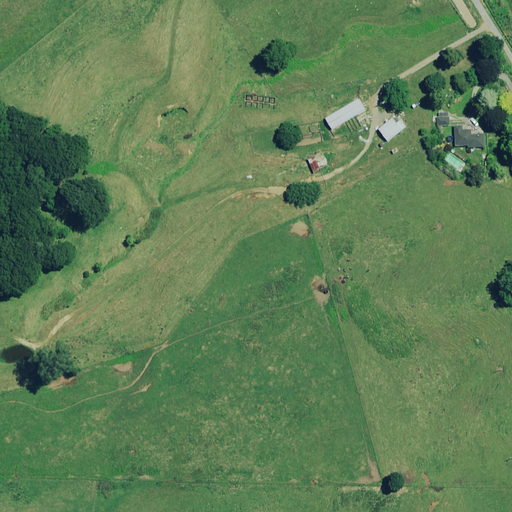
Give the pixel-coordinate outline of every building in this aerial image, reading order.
[(366,110),(360,99),(326,119),(332,130),(366,110)] [(448,111),(439,112),(439,117),(436,117),(437,126),(449,125),(448,111)] [(397,123),(393,118),(379,129),(388,141),(406,127),(401,120),(397,123)] [(463,126),(454,126),(455,146),(468,146),(468,147),(484,147),(483,131),(471,132),(471,130),(463,130),(463,126)] [(321,171),(316,158),(309,160),(314,173),(321,171)]
